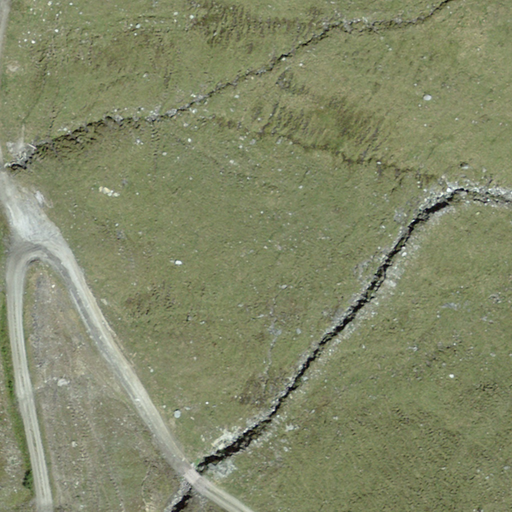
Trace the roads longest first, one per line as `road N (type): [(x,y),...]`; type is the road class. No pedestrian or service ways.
road 1 (track): [(235,511),(186,474),(84,288),(48,243),(0,265)]
road 2 (track): [(29,511),(0,273)]
